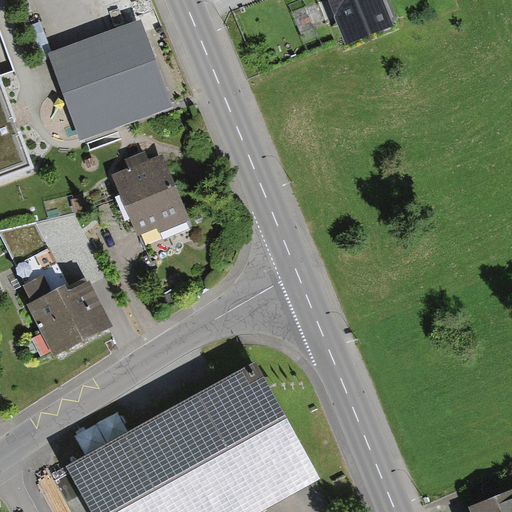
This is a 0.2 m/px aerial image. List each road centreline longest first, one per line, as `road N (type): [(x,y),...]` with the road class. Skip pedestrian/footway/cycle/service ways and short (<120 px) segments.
road 1 (residential): [(297,272),(0,454)]
road 2 (primary): [(297,272),(184,0)]
road 3 (primary): [(396,511),(297,272)]
